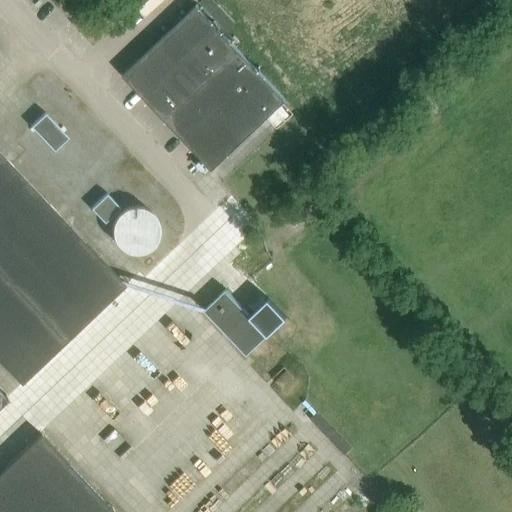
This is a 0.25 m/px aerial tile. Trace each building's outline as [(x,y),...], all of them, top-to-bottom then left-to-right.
[(240,22),(219,0),(205,0),(202,3),(230,32),(240,22)] [(211,170),(285,100),(196,5),(122,75),(211,170)] [(68,136),(47,112),(33,125),(55,149),(68,136)] [(0,402),(8,395),(0,386),(0,359),(20,381),(125,281),(73,226),(0,149),(0,402)] [(121,208),(107,194),(94,208),(107,221),(121,208)] [(111,225),(111,229),(111,233),(112,236),(113,240),(115,243),(118,245),(121,248),(124,249),(127,251),(131,251),(135,251),(138,251),(142,249),(145,248),(148,245),(151,243),(153,240),(154,236),(155,233),(155,229),(155,225),(154,222),(153,218),(151,215),(148,212),(145,210),(142,208),(138,207),(135,207),(131,207),(127,207),(124,208),(121,210),(118,212),(115,215),(113,218),(112,222),(111,225)] [(246,312),(225,290),(203,310),(246,355),(267,334),(264,331),(279,317),(261,299),(246,312)] [(294,378),(287,370),(275,382),(282,389),(294,378)] [(0,511),(114,511),(40,434),(0,471),(0,511)]
